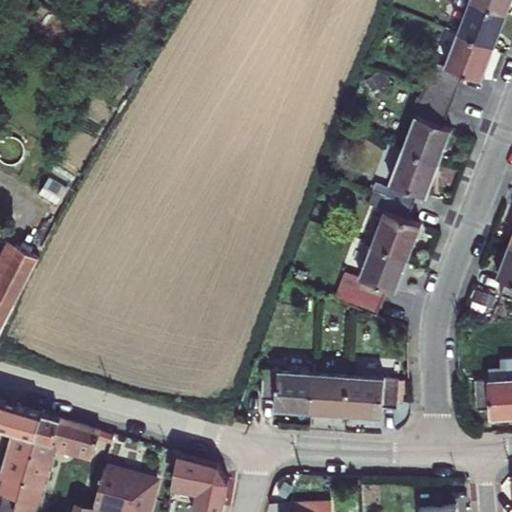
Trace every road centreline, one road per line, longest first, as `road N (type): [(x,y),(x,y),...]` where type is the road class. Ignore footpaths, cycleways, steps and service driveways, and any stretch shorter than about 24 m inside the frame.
road 1 (residential): [(439,452),(435,323),(511,111)]
road 2 (residential): [(0,374),(259,445)]
road 3 (residential): [(259,445),(439,452)]
